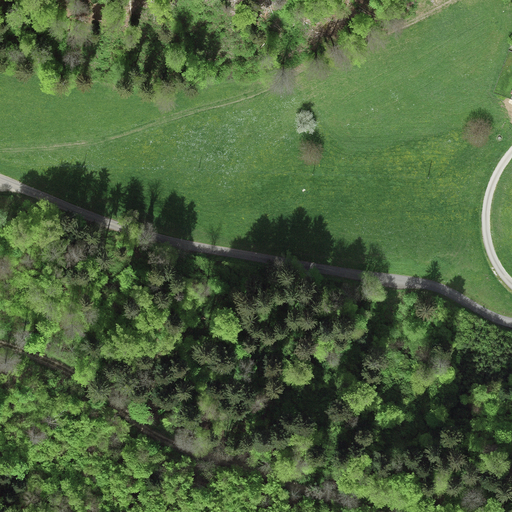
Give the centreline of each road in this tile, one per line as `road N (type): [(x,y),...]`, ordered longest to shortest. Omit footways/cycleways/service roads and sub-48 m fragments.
road 1 (unclassified): [(0,179),(120,228),(425,282),(511,323)]
road 2 (track): [(0,149),(110,139),(190,113),(266,87),(454,0)]
road 3 (track): [(0,344),(100,388),(155,434),(376,511)]
